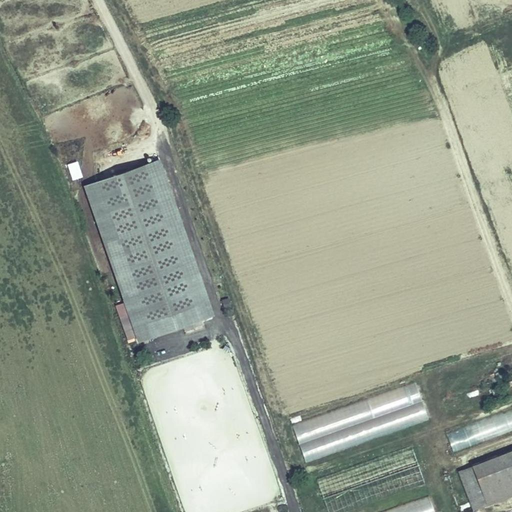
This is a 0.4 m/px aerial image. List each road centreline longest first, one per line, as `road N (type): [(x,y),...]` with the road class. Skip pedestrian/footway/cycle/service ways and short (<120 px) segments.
road 1 (track): [(94,0),(161,134),(295,511)]
road 2 (track): [(511,296),(438,91),(387,0)]
